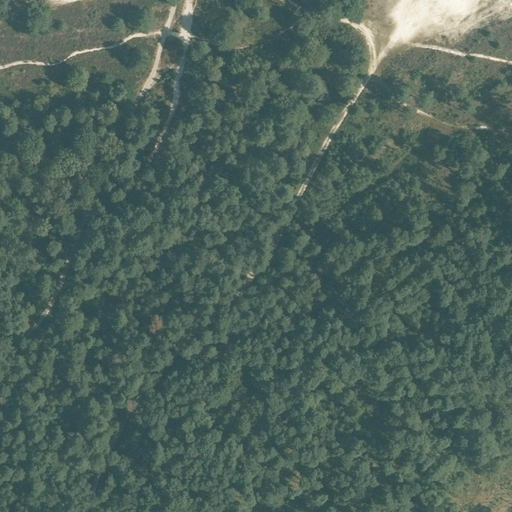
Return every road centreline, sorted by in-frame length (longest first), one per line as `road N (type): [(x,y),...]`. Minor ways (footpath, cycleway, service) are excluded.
road 1 (unknown): [(0,381),(52,303),(115,141),(150,81),(174,0)]
road 2 (track): [(191,0),(175,101),(130,206),(92,332)]
road 3 (track): [(92,332),(39,511)]
